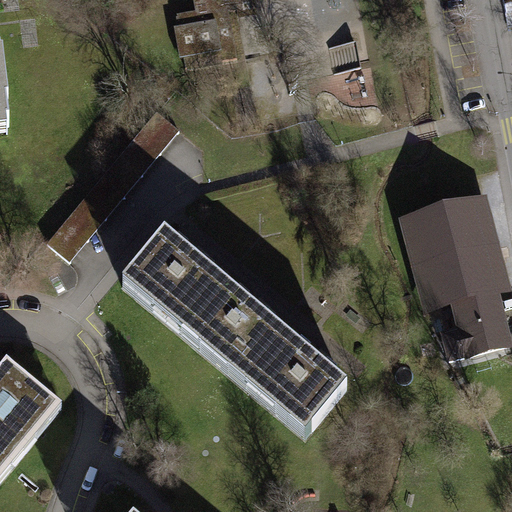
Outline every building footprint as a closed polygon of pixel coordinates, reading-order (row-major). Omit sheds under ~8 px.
[(227,0),(196,0),(199,16),(177,19),(186,70),(238,61),(227,1),(227,0)] [(357,45),(330,49),(334,75),(361,70),(357,45)] [(180,134),(158,115),(48,246),(71,265),(180,134)] [(470,206),(406,222),(413,246),(425,243),(442,309),(456,305),(464,333),(443,339),(450,364),(507,349),(470,206)] [(224,288),(165,239),(130,281),(189,330),(224,288)] [(289,343),(224,288),(189,330),(254,384),(289,343)] [(323,372),(289,343),(254,384),(313,434),(348,392),(323,372)] [(7,365),(0,373),(0,461),(4,464),(54,404),(7,365)]
